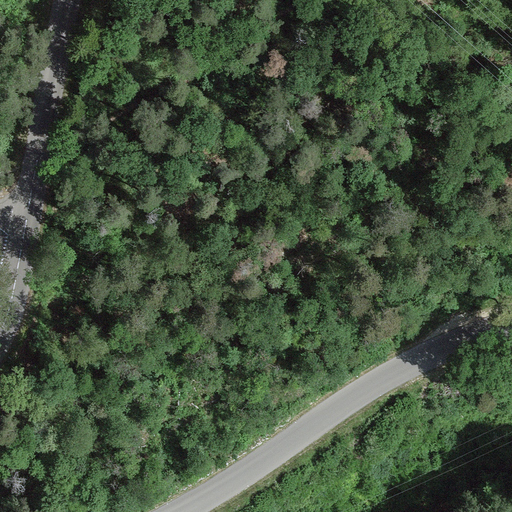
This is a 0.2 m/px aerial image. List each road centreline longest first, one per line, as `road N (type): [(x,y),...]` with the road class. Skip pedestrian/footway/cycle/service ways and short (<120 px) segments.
road 1 (tertiary): [(511,324),(342,405),(186,511)]
road 2 (tertiary): [(22,248),(71,0)]
